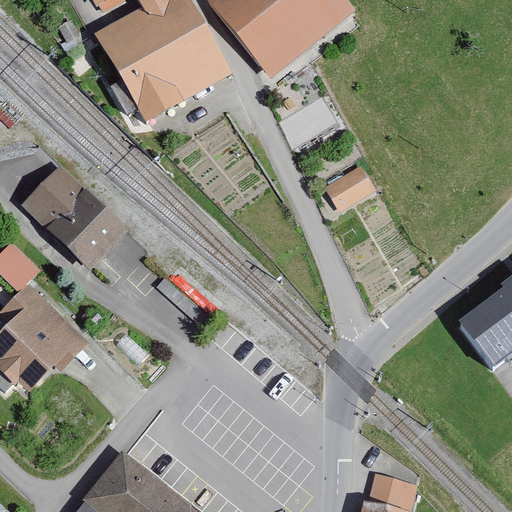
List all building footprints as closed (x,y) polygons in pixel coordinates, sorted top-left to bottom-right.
[(144,122),(225,78),(181,0),(176,0),(100,42),(144,122)] [(225,0),(211,12),(276,88),(356,19),(339,0),(225,0)] [(300,108),(312,129),(333,117),(322,96),(300,108)] [(326,191),(338,211),(372,192),(361,172),(326,191)] [(82,263),(114,231),(57,174),(24,207),(82,263)] [(511,358),(511,277),(501,286),(505,290),(460,324),(496,371),(511,358)] [(0,325),(0,363),(27,393),(80,345),(34,295),(0,325)] [(226,324),(212,339),(231,356),(245,341),(226,324)] [(175,511),(115,461),(81,501),(94,511),(175,511)] [(369,511),(412,511),(417,491),(376,482),(369,511)]
